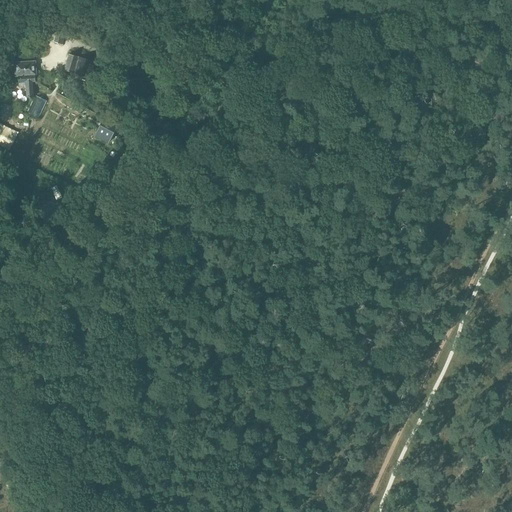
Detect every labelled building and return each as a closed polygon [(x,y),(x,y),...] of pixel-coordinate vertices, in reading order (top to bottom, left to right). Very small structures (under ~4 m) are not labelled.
[(65,33),(57,30),(54,42),(62,44),(65,33)] [(87,59),(78,57),(69,54),(64,70),(83,76),(87,59)] [(25,82),(26,89),(26,98),(33,97),(32,82),(35,81),(33,63),(16,64),(17,75),(18,75),(18,83),(25,82)] [(48,101),(35,95),(26,115),(38,121),(48,101)] [(95,132),(110,140),(110,139),(118,125),(103,118),(96,131),(95,132)]
